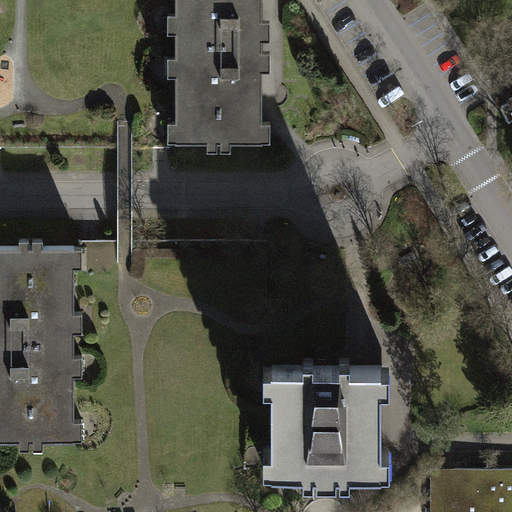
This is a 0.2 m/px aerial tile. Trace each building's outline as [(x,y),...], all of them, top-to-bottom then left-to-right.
[(262,43),(262,39),(270,39),(270,17),(261,17),(261,0),(175,0),(175,8),(176,15),(168,15),(168,33),(175,33),(175,35),(175,43),(262,43)] [(270,51),(261,51),(262,43),(175,43),(175,56),(175,58),(168,58),(168,77),(175,77),(175,82),(175,91),(175,102),(175,114),(175,122),(167,122),(167,144),(175,144),(175,148),(206,148),(206,156),(230,156),(230,148),(260,148),(260,144),(270,144),(270,136),(270,122),(261,122),(261,95),(261,73),(270,73),(270,51)] [(0,343),(79,342),(79,336),(88,335),(88,315),(79,315),(79,270),(89,271),(88,246),(80,246),(43,247),(43,239),(20,239),(20,245),(0,245),(0,343)] [(79,358),(79,342),(0,343),(0,443),(24,443),(24,453),(48,452),(47,443),(87,442),(87,423),(79,423),(79,378),(87,378),(87,358),(79,358)] [(299,370),(263,370),(263,389),(274,388),(276,454),(266,454),(266,474),(302,473),(302,484),(313,484),(325,484),(348,483),(348,476),(386,475),(386,457),(377,457),(376,393),(387,393),(386,369),(350,369),(349,357),(331,358),(331,366),(315,366),(315,357),(298,358),(299,370)] [(511,511),(511,467),(449,468),(431,468),(430,511),(511,511)]
